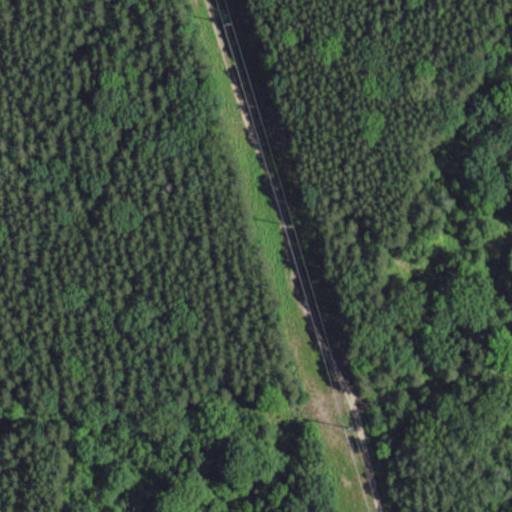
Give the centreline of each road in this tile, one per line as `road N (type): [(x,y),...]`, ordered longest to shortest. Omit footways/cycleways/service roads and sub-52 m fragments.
road 1 (track): [(214,0),(311,325),(350,396),(379,511)]
road 2 (track): [(350,396),(511,361)]
